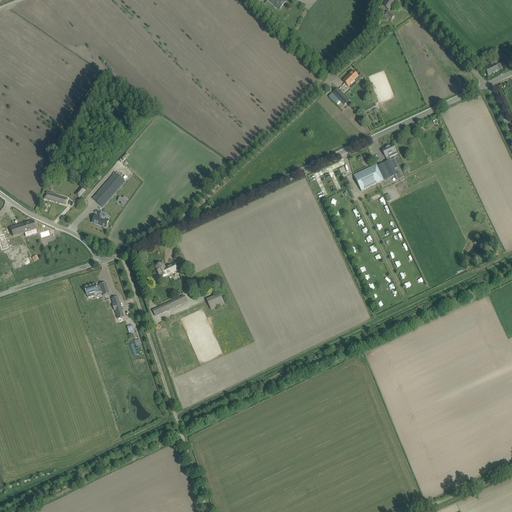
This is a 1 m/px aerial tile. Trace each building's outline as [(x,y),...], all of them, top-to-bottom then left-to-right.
[(268,0),(274,5),(280,9),(286,2),(284,0),(268,0)] [(386,0),(383,6),(389,10),(396,0),(386,0)] [(385,15),(391,20),(394,16),(387,11),(385,15)] [(495,64),(485,69),(488,76),(499,71),(501,69),(502,69),(501,69),(508,66),(507,65),(510,63),(508,60),(496,65),(495,64)] [(358,77),(357,75),(353,71),(343,81),(348,87),(358,77)] [(344,105),(349,101),(342,95),(343,94),(338,88),(333,93),(344,105)] [(396,152),(393,145),(382,150),(388,161),(377,166),(376,164),(354,175),(361,191),(384,181),(384,180),(397,174),(390,161),(391,160),(390,157),(397,154),(396,152)] [(121,162),(117,166),(122,170),(126,166),(121,162)] [(115,173),(92,198),(102,207),(125,182),(115,173)] [(76,194),(79,197),(80,196),(81,197),(86,192),(82,188),(76,194)] [(68,199),(68,198),(54,194),(47,191),(45,199),(59,203),(66,205),(68,199)] [(95,215),(93,222),(100,225),(101,226),(106,228),(106,227),(107,227),(108,224),(107,224),(109,220),(105,219),(105,218),(100,216),(99,217),(95,215)] [(33,221),(10,228),(13,236),(15,240),(24,237),(23,233),(30,231),(31,235),(36,233),(35,229),(36,229),(33,221)] [(41,238),(51,235),(49,230),(39,233),(41,238)] [(158,265),(159,266),(156,267),(159,274),(159,275),(160,278),(168,275),(168,274),(178,270),(175,263),(170,265),(171,266),(165,268),(163,264),(162,264),(161,263),(160,263),(159,264),(158,265)] [(102,291),(103,296),(110,294),(106,283),(100,285),(100,286),(97,287),(96,284),(84,288),(87,296),(88,298),(94,296),(93,294),(98,292),(102,291)] [(220,295),(207,300),(211,310),(224,304),(220,295)] [(153,310),(155,316),(187,302),(184,296),(185,298),(154,312),(153,310)] [(118,319),(124,317),(118,297),(112,299),(113,304),(112,305),(114,311),(115,311),(118,319)]
